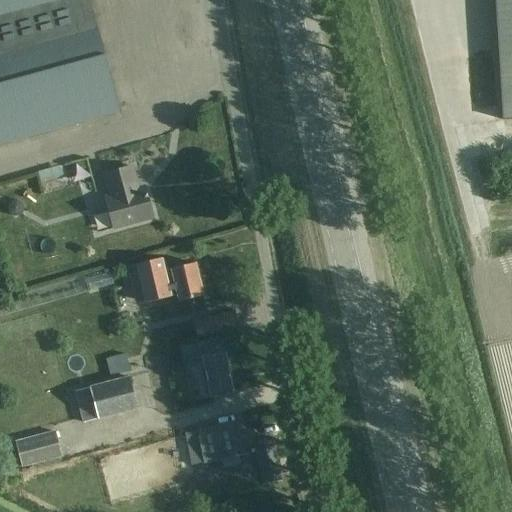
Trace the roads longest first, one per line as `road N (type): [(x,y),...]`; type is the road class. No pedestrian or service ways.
road 1 (tertiary): [(404,511),(289,0)]
road 2 (unclassified): [(287,382),(219,0)]
